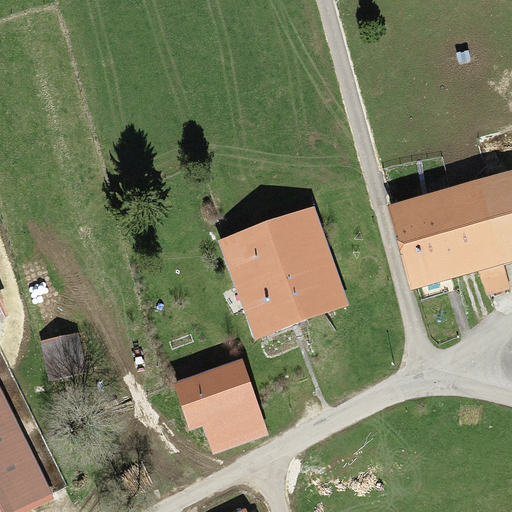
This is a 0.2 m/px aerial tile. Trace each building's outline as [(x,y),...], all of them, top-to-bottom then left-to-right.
[(203,148),(190,153),(197,172),(211,167),(203,148)] [(511,266),(511,179),(386,217),(409,297),(511,266)] [(306,212),(215,246),(252,344),(343,310),(335,288),(347,284),(338,260),(326,265),(306,212)] [(67,340),(37,348),(47,385),(77,377),(67,340)] [(240,368),(168,393),(183,436),(255,411),(240,368)]
